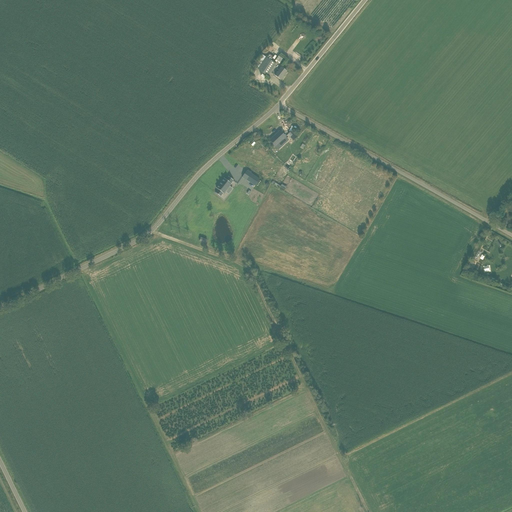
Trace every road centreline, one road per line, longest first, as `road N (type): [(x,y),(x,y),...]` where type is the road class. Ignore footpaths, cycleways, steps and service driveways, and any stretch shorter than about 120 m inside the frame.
road 1 (track): [(366,511),(244,264),(152,229)]
road 2 (unclassified): [(0,309),(144,237),(204,168),(279,103)]
road 3 (unclassified): [(511,235),(279,103)]
road 4 (unclassified): [(279,103),(364,0)]
